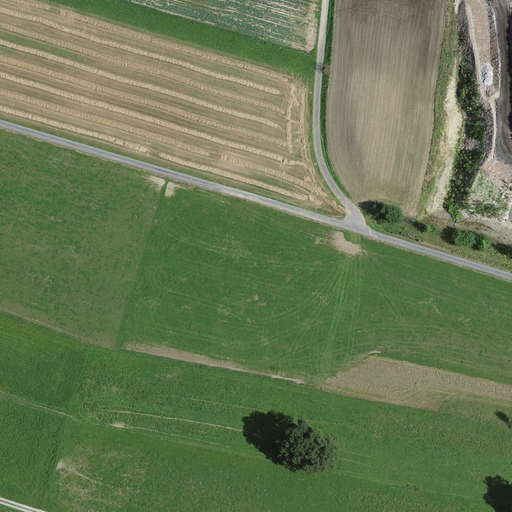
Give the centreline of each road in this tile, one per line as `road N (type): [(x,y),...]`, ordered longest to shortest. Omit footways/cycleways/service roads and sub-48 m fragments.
road 1 (track): [(511,277),(0,123)]
road 2 (track): [(354,228),(352,208),(325,174),(314,142),(325,0)]
